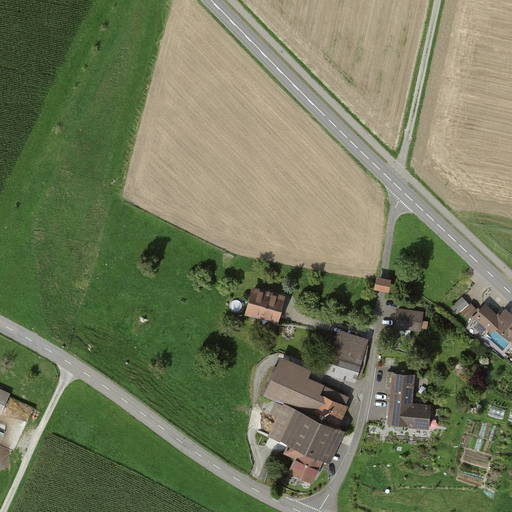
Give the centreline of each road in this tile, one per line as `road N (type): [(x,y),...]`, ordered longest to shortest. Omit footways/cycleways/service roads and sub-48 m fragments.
road 1 (tertiary): [(299,511),(0,323)]
road 2 (residential): [(397,190),(368,412),(322,511)]
road 3 (tertiary): [(207,0),(397,190)]
road 4 (track): [(397,190),(440,0)]
road 5 (track): [(5,511),(74,365)]
road 6 (tertiary): [(397,190),(511,298)]
